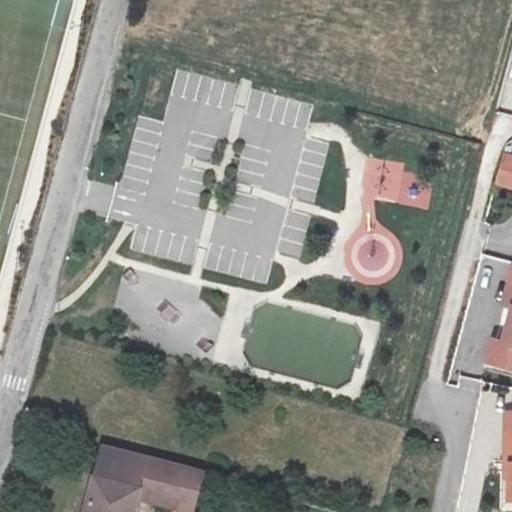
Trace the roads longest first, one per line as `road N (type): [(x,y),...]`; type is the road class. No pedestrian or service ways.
road 1 (residential): [(115,0),(0,436)]
road 2 (residential): [(511,125),(504,124),(436,390),(462,400),(440,511)]
